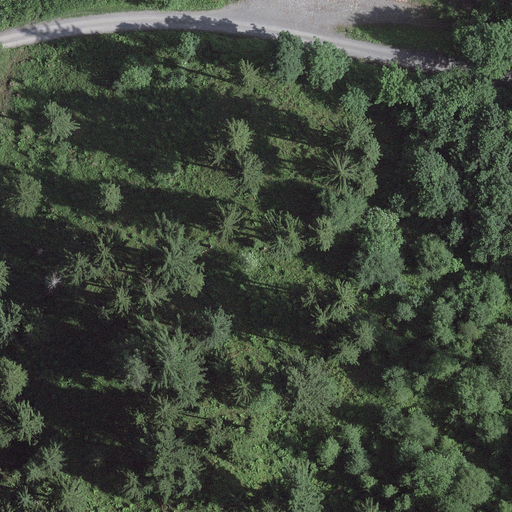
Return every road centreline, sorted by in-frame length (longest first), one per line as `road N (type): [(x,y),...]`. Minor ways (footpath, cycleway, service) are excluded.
road 1 (track): [(246,26),(511,77)]
road 2 (track): [(0,42),(142,19),(246,26)]
